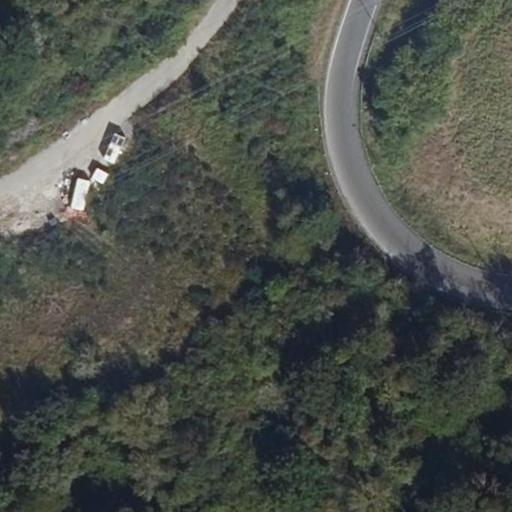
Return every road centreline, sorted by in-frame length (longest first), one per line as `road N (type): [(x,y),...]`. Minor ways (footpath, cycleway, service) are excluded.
road 1 (secondary): [(511,291),(474,288),(413,251),(360,197),(340,129),(346,65),(370,0)]
road 2 (track): [(0,191),(133,106),(231,0)]
